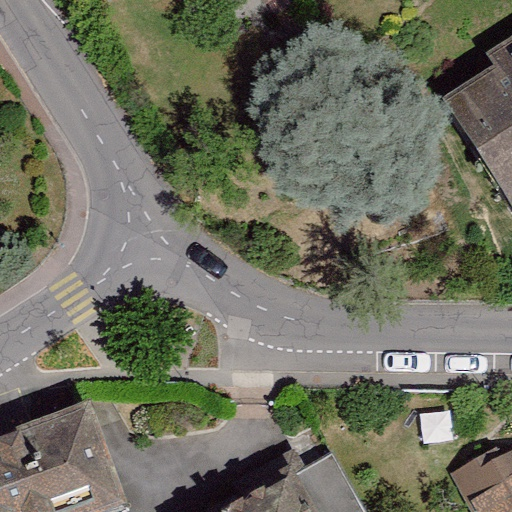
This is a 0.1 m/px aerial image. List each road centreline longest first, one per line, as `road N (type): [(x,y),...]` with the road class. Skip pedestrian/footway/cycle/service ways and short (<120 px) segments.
road 1 (unclassified): [(511,328),(297,322),(147,251)]
road 2 (residential): [(0,1),(147,251)]
road 3 (unclassified): [(147,251),(0,343)]
